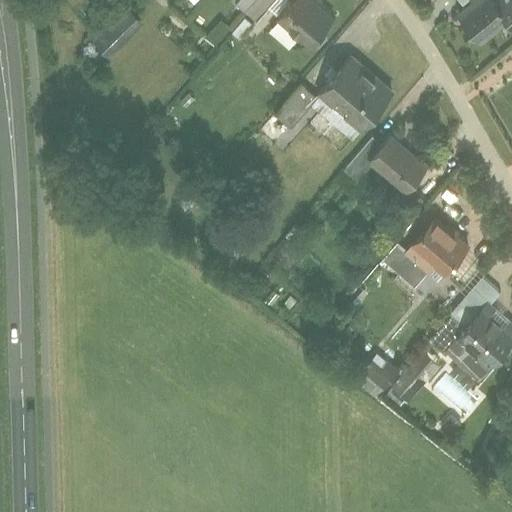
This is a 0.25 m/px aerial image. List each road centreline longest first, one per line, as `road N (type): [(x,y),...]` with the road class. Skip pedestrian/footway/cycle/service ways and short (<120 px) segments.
road 1 (tertiary): [(0,18),(16,189),(25,511)]
road 2 (residential): [(394,0),(511,198)]
